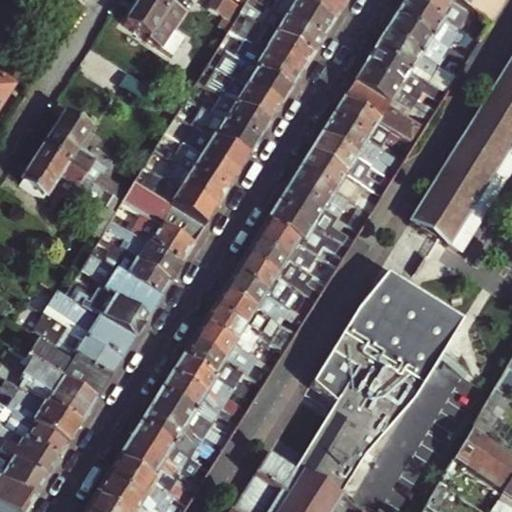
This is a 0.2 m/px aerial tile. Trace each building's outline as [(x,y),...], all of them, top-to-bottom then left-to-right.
[(138,0),(122,25),(168,55),(190,22),(156,0),(138,0)] [(226,34),(237,17),(242,9),(228,0),(212,0),(209,6),(224,15),(216,27),(226,34)] [(249,24),(253,18),(260,8),(256,5),(247,0),(242,9),(237,17),(249,24)] [(318,44),(328,26),(285,0),(275,0),(268,12),(318,44)] [(285,0),(328,26),(339,9),(323,0),(285,0)] [(323,0),(339,9),(345,0),(323,0)] [(445,12),(450,5),(442,0),(404,0),(403,3),(466,42),(474,30),(445,12)] [(487,27),(504,0),(442,0),(450,5),(481,24),(487,27)] [(468,42),(466,42),(403,3),(392,21),(447,54),(455,59),(457,60),(468,42)] [(307,60),(318,44),(268,12),(261,23),(257,29),(307,60)] [(297,77),(307,60),(257,29),(249,24),(237,17),(226,34),(297,77)] [(257,29),(261,23),(253,18),(249,24),(257,29)] [(441,63),(447,54),(392,21),(381,37),(418,59),(422,52),(435,60),(441,63)] [(468,42),(475,47),(487,27),(481,24),(476,32),(474,30),(466,42),(468,42)] [(286,94),(297,77),(226,34),(216,51),(222,54),(286,94)] [(445,76),(431,67),(418,59),(381,37),(371,54),(434,93),(443,98),(454,81),(445,76)] [(431,67),(435,60),(422,52),(418,59),(431,67)] [(275,111),(286,94),(222,54),(211,72),(212,72),(275,111)] [(429,101),(434,93),(371,54),(360,71),(396,93),(400,86),(419,97),(420,95),(429,101)] [(511,59),(468,132),(409,226),(446,249),(511,142),(511,59)] [(445,76),(454,81),(464,64),(457,60),(455,59),(445,76)] [(174,117),(179,109),(118,71),(110,82),(155,110),(157,107),(174,117)] [(408,114),(415,104),(396,93),(360,71),(350,88),(399,118),(404,112),(408,114)] [(265,128),(275,111),(212,72),(202,89),(208,93),(265,128)] [(205,99),(208,93),(202,89),(194,85),(189,92),(200,99),(205,99)] [(415,104),(419,97),(400,86),(396,93),(415,104)] [(421,132),(411,126),(399,118),(350,88),(339,105),(389,135),(395,139),(411,149),(421,132)] [(254,146),(265,128),(208,93),(205,99),(213,105),(206,116),(254,146)] [(438,106),(443,98),(434,93),(429,101),(438,106)] [(197,111),(206,116),(213,105),(205,99),(197,111)] [(378,153),(389,135),(339,105),(328,122),(378,153)] [(411,126),(421,132),(432,114),(422,108),(415,119),(411,126)] [(243,162),(254,146),(206,116),(197,111),(187,128),(194,133),(243,162)] [(411,126),(415,119),(408,114),(404,112),(399,118),(411,126)] [(126,193),(98,175),(99,174),(101,175),(105,170),(74,149),(84,134),(61,119),(40,152),(100,191),(120,204),(126,193)] [(391,161),(378,153),(328,122),(317,140),(367,170),(374,159),(385,165),(378,176),(389,183),(400,166),(391,161)] [(233,180),(243,162),(194,133),(184,150),(233,180)] [(391,161),(400,166),(411,149),(395,139),(392,144),(399,149),(391,161)] [(378,176),(367,170),(317,140),(306,158),(378,201),(389,183),(378,176)] [(459,257),(511,170),(511,142),(446,249),(459,257)] [(222,196),(233,180),(184,150),(173,167),(222,196)] [(118,206),(120,204),(100,191),(40,152),(18,185),(41,200),(55,179),(70,188),(66,196),(89,211),(78,230),(97,242),(107,225),(118,206)] [(374,208),(378,201),(306,158),(295,175),(349,207),(351,208),(358,198),(374,208)] [(211,213),(222,196),(173,167),(163,184),(168,187),(211,213)] [(130,187),(138,192),(149,175),(140,170),(130,187)] [(346,213),(349,207),(295,175),(285,192),(321,213),(326,205),(339,214),(342,210),(346,213)] [(200,231),(211,213),(168,187),(163,184),(152,201),(200,231)] [(189,249),(200,231),(152,201),(138,192),(130,187),(126,193),(120,204),(118,206),(137,218),(189,249)] [(345,227),(335,221),(321,213),(285,192),(274,209),(310,231),(323,239),(338,247),(346,252),(357,235),(345,227)] [(321,213),(335,221),(339,214),(326,205),(321,213)] [(263,227),(299,248),(310,231),(274,209),(263,227)] [(345,227),(357,235),(368,217),(355,210),(345,227)] [(177,268),(189,249),(137,218),(126,236),(177,268)] [(108,237),(112,239),(117,231),(107,225),(97,242),(103,246),(108,237)] [(306,263),(310,255),(299,248),(263,227),(252,244),(304,275),(310,265),(306,263)] [(310,255),(312,256),(323,239),(310,231),(299,248),(310,255)] [(166,286),(177,268),(126,236),(115,254),(166,286)] [(86,260),(97,267),(108,249),(103,246),(97,242),(86,260)] [(384,267),(412,285),(428,262),(399,243),(384,267)] [(293,292),(304,275),(252,244),(241,261),(274,280),(293,292)] [(327,265),(335,270),(346,252),(338,247),(327,265)] [(155,303),(166,286),(115,254),(114,253),(107,263),(112,266),(107,273),(155,303)] [(306,263),(310,265),(315,258),(312,256),(310,255),(306,263)] [(141,325),(155,303),(107,273),(103,270),(97,267),(86,260),(78,273),(103,289),(98,298),(141,325)] [(269,288),(274,280),(241,261),(231,278),(282,309),(288,299),(269,288)] [(103,270),(107,273),(112,266),(107,263),(103,270)] [(315,282),(324,287),(335,270),(327,265),(326,264),(315,282)] [(293,316),(282,309),(231,278),(220,295),(272,326),(277,318),(296,331),(302,321),(293,316)] [(288,299),(293,292),(274,280),(269,288),(288,299)] [(81,314),(86,306),(66,293),(61,302),(81,314)] [(129,345),(141,325),(98,298),(94,295),(86,306),(81,314),(129,345)] [(292,338),(272,326),(220,295),(209,312),(261,343),(271,349),(281,355),(292,338)] [(116,365),(129,345),(81,314),(61,302),(52,296),(43,310),(52,316),(48,321),(116,365)] [(293,316),(302,321),(313,304),(304,299),(293,316)] [(255,352),(261,343),(209,312),(199,329),(245,356),(250,349),(255,352)] [(105,383),(116,365),(48,321),(44,318),(33,337),(37,339),(105,383)] [(428,366),(429,367),(443,346),(400,318),(386,340),(388,341),(362,383),(402,408),(428,366)] [(240,376),(251,360),(245,356),(199,329),(188,346),(240,376)] [(92,404),(105,383),(37,339),(23,361),(28,364),(92,404)] [(229,393),(240,376),(188,346),(178,363),(229,393)] [(245,356),(251,360),(255,352),(250,349),(245,356)] [(260,365),(271,371),(281,355),(271,349),(260,365)] [(223,406),(230,394),(229,393),(178,363),(167,379),(239,422),(242,417),(223,406)] [(76,429),(92,404),(28,364),(18,380),(21,382),(15,391),(76,429)] [(235,428),(239,422),(167,379),(156,396),(209,428),(216,417),(235,428)] [(64,450),(76,429),(15,391),(2,382),(0,385),(0,395),(9,401),(2,411),(64,450)] [(389,432),(387,431),(402,408),(362,383),(347,406),(346,405),(332,427),(375,454),(389,432)] [(242,401),(249,406),(260,388),(253,384),(242,401)] [(494,421),(496,422),(507,404),(491,394),(481,412),(494,421)] [(228,440),(209,428),(156,396),(146,413),(198,445),(207,451),(217,457),(228,440)] [(0,432),(53,467),(64,450),(2,411),(0,409),(0,424),(1,426),(0,428),(0,432)] [(469,432),(483,440),(494,421),(481,412),(473,426),(469,432)] [(193,454),(198,445),(146,413),(135,431),(188,462),(193,454)] [(467,436),(469,432),(473,426),(462,419),(456,429),(467,436)] [(449,441),(460,448),(467,436),(456,429),(449,441)] [(190,479),(180,474),(188,462),(135,431),(124,447),(196,491),(199,485),(190,479)] [(0,459),(41,485),(53,467),(0,432),(0,459)] [(511,506),(511,458),(483,440),(469,432),(467,436),(460,448),(449,466),(455,470),(502,500),(511,506)] [(202,460),(204,456),(207,451),(198,445),(193,454),(202,460)] [(192,497),(196,491),(124,447),(114,464),(166,496),(173,485),(181,490),(192,497)] [(214,462),(217,457),(207,451),(204,456),(214,462)] [(330,511),(336,503),(265,458),(231,511),(330,511)] [(0,486),(29,505),(41,485),(0,459),(0,486)] [(180,474),(190,479),(197,468),(188,462),(180,474)] [(172,511),(169,510),(175,501),(166,496),(114,464),(102,483),(149,511),(172,511)] [(437,488),(442,491),(455,470),(449,466),(437,488)] [(91,502),(107,511),(149,511),(102,483),(91,502)] [(175,501),(177,497),(181,490),(173,485),(166,496),(175,501)] [(0,511),(24,511),(29,505),(0,486),(0,511)] [(185,508),(188,503),(177,497),(175,501),(185,508)] [(511,511),(511,506),(502,500),(494,511),(511,511)] [(107,511),(91,502),(84,511),(107,511)]
